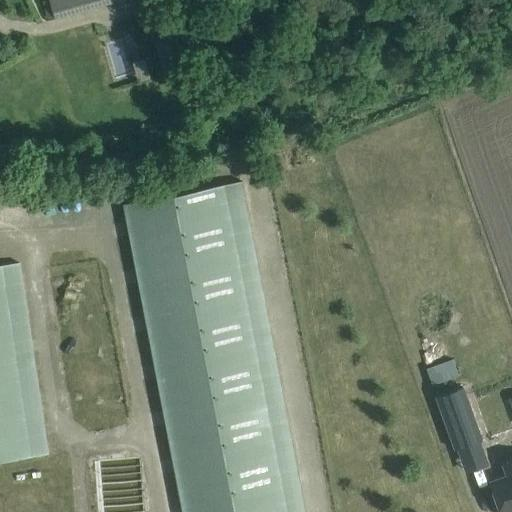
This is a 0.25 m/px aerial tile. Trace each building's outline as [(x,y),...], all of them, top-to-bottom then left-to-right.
[(50,0),(55,17),(113,0),(50,0)] [(163,21),(148,27),(160,58),(175,52),(163,21)] [(123,203),(182,511),(305,511),(241,180),(123,203)] [(0,263),(0,459),(48,452),(19,261),(0,263)] [(453,359),(426,368),(432,384),(458,375),(453,359)] [(462,386),(436,396),(455,450),(459,448),(477,442),(481,440),(462,386)] [(148,511),(145,454),(97,456),(99,511),(148,511)] [(506,475),(489,481),(499,511),(511,511),(511,460),(502,464),(506,475)]
